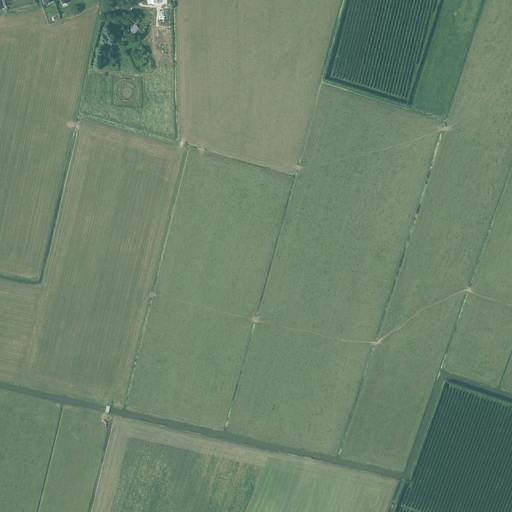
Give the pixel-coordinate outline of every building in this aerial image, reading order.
[(465,30),(470,31),(478,0),(463,0),(456,27),(457,28),(456,32),(464,35),(465,30)] [(135,20),(130,28),(134,31),(138,23),(135,20)] [(120,33),(122,24),(117,23),(114,31),(120,33)] [(142,68),(146,63),(140,56),(135,60),(142,68)] [(125,59),(121,65),(130,70),(133,64),(125,59)]
